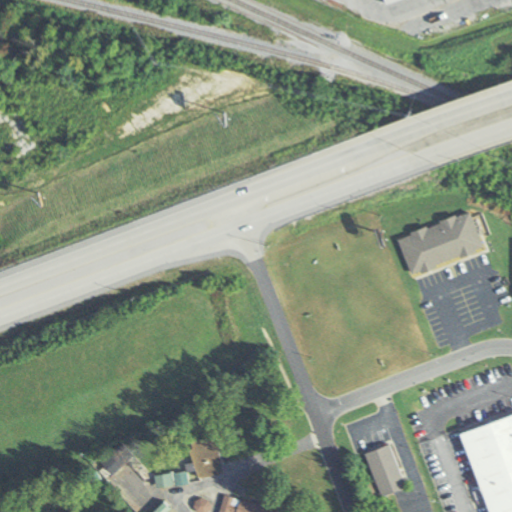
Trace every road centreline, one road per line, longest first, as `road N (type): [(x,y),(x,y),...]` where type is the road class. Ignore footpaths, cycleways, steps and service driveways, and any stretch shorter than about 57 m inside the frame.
road 1 (trunk): [(0,298),(394,147)]
road 2 (residential): [(357,511),(241,207)]
road 3 (residential): [(320,415),(486,352),(511,354)]
road 4 (trunk): [(394,147),(511,105)]
